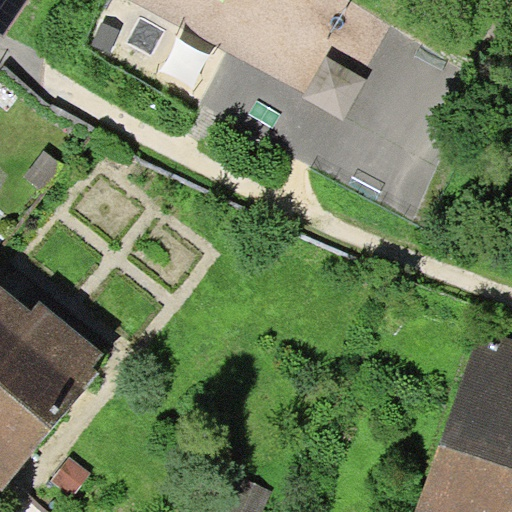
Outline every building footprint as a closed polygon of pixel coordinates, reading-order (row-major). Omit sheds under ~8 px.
[(0,0),(0,33),(3,35),(27,0),(0,0)] [(63,165),(45,150),(25,175),(43,190),(63,165)] [(0,487),(108,357),(39,299),(31,309),(0,283),(0,487)] [(511,511),(511,338),(480,327),(415,511),(511,511)] [(261,511),(272,491),(238,475),(220,511),(261,511)]
